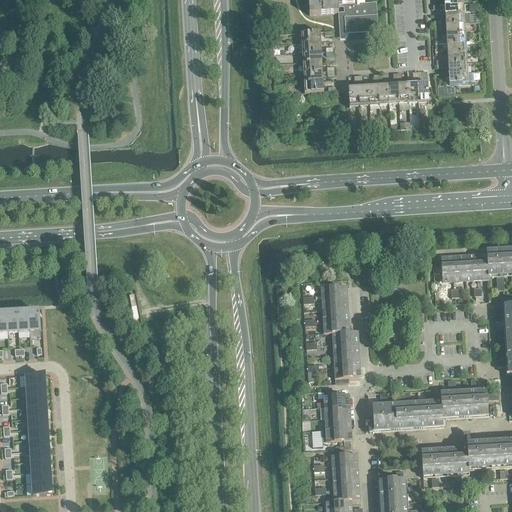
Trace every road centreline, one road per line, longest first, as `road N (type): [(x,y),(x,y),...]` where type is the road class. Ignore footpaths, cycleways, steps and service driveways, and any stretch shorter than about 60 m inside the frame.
road 1 (secondary): [(254,511),(234,245)]
road 2 (secondary): [(207,246),(219,511)]
road 3 (secondary): [(291,215),(503,202)]
road 4 (residential): [(72,511),(62,372),(52,365),(0,368)]
road 5 (secondary): [(502,170),(309,183)]
road 6 (unclassified): [(502,170),(494,0)]
road 7 (secondary): [(228,162),(222,0)]
road 8 (residential): [(366,377),(356,394),(364,511)]
road 9 (residential): [(431,363),(474,361),(474,326),(431,327)]
